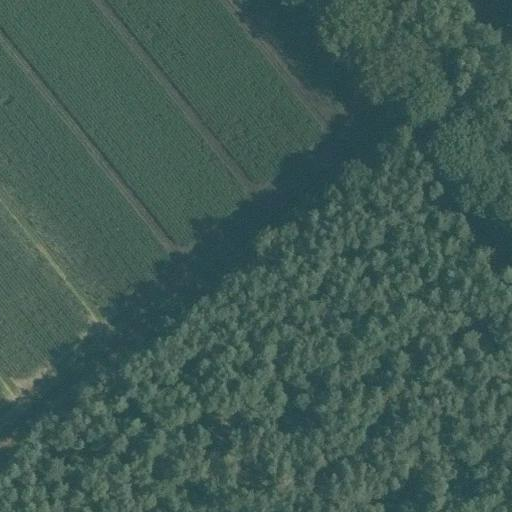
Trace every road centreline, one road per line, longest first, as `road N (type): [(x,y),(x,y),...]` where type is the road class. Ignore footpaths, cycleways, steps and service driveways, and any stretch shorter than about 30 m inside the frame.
road 1 (track): [(447,105),(0,463)]
road 2 (tertiary): [(511,184),(362,0)]
